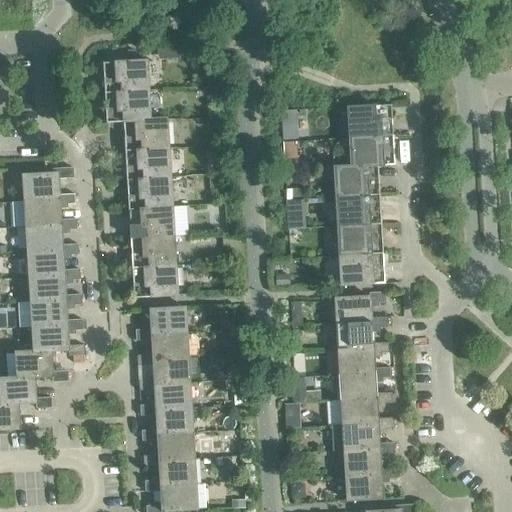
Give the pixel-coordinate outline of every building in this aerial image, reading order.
[(175,50),(166,50),(166,60),(175,60),(175,50)] [(135,51),(126,51),(127,60),(135,60),(135,51)] [(102,64),(104,94),(148,92),(146,61),(102,64)] [(106,124),(123,123),(149,121),(149,120),(148,92),(104,94),(106,124)] [(346,108),(348,138),(392,136),(390,106),(346,108)] [(123,123),(124,152),(168,149),(166,119),(149,120),(149,121),(123,123)] [(297,127),(281,128),(282,142),(297,141),(297,127)] [(348,138),(350,167),(350,168),(377,166),(377,167),(394,166),(392,136),(348,138)] [(296,146),(282,147),(283,169),(297,168),(296,146)] [(124,152),(126,181),(170,179),(168,149),(124,152)] [(333,168),(335,198),(379,196),(377,167),(377,166),(350,168),(350,167),(333,168)] [(22,176),(23,202),(59,200),(59,196),(58,180),(73,179),(72,169),(57,170),(57,174),(22,176)] [(126,181),(128,211),(172,208),(170,179),(126,181)] [(302,189),(284,191),(285,202),(303,201),(302,189)] [(23,202),(25,227),(61,225),(60,221),(59,206),(75,205),(74,195),(59,196),(59,200),(23,202)] [(335,198),(337,227),(381,225),(379,196),(335,198)] [(303,201),(285,202),(287,231),(305,229),(303,201)] [(128,211),(130,240),(173,237),(172,208),(128,211)] [(25,227),(26,253),(62,250),(62,246),(61,231),(76,230),(76,220),(60,221),(61,225),(25,227)] [(337,227),(338,257),(382,254),(381,225),(337,227)] [(130,240),(131,269),(175,267),(173,237),(130,240)] [(26,253),(28,278),(64,276),(63,271),(62,256),(78,255),(77,245),(62,246),(62,250),(26,253)] [(382,254),(338,257),(340,287),(384,284),(382,254)] [(175,267),(131,269),(133,299),(177,297),(175,267)] [(28,278),(29,303),(65,301),(65,296),(64,282),(79,281),(79,270),(63,271),(64,276),(28,278)] [(289,275),(275,276),(275,287),(289,286),(289,275)] [(334,299),(335,325),(371,323),(371,319),(370,304),(385,303),(384,293),(368,294),(368,297),(334,299)] [(29,303),(31,328),(67,326),(66,321),(66,307),(81,306),(80,295),(65,296),(65,301),(29,303)] [(135,341),(151,341),(150,336),(186,334),(185,308),(149,310),(150,330),(135,331),(135,341)] [(290,314),(287,314),(288,328),(291,327),(301,327),(301,313),(290,314)] [(232,317),(221,318),(221,331),(233,331),(232,317)] [(335,325),(337,351),(372,348),(372,344),(371,329),(387,328),(386,318),(371,319),(371,323),(335,325)] [(31,328),(33,352),(33,353),(50,352),(50,353),(68,352),(68,357),(84,356),(83,346),(68,347),(67,332),(82,331),(82,321),(66,321),(67,326),(31,328)] [(137,367),(152,366),(152,361),(188,359),(186,334),(150,336),(151,341),(151,355),(136,356),(137,367)] [(337,351),(338,376),(374,374),(374,369),(373,355),(388,354),(387,343),(372,344),(372,348),(337,351)] [(234,345),(224,346),(224,358),(235,357),(237,357),(236,345),(234,345)] [(6,354),(7,379),(16,379),(34,378),(34,379),(52,378),(52,383),(67,382),(67,372),(52,373),(50,353),(50,352),(33,353),(33,352),(6,354)] [(84,356),(68,357),(69,365),(75,365),(84,364),(84,356)] [(138,392),(154,391),(153,387),(189,384),(188,359),(152,361),(152,366),(153,380),(138,381),(138,392)] [(338,376),(340,401),(376,399),(375,394),(374,380),(390,379),(389,368),(374,369),(374,374),(338,376)] [(235,369),(227,370),(227,380),(235,380),(235,369)] [(0,379),(0,405),(17,405),(35,404),(35,410),(51,409),(50,398),(35,399),(34,379),(34,378),(16,379),(7,379),(0,379)] [(140,417),(155,416),(155,412),(191,409),(189,384),(153,387),(154,391),(154,406),(139,407),(140,417)] [(304,387),(291,388),(291,403),(305,403),(304,387)] [(340,401),(341,426),(377,424),(377,420),(376,405),(391,404),(391,393),(375,394),(376,399),(340,401)] [(0,405),(0,431),(19,430),(17,405),(0,405)] [(141,442),(157,441),(156,437),(192,435),(191,409),(155,412),(155,416),(156,431),(141,432),(141,442)] [(287,418),(284,418),(284,430),(287,430),(296,429),(296,418),(287,418)] [(341,426),(343,451),(379,449),(378,445),(377,430),(393,429),(392,419),(377,420),(377,424),(341,426)] [(143,467),(158,466),(158,462),(194,460),(192,435),(156,437),(157,441),(157,456),(142,457),(143,467)] [(343,451),(345,476),(380,474),(380,470),(379,455),(394,454),(394,444),(378,445),(379,449),(343,451)] [(144,492),(159,492),(159,487),(195,485),(194,460),(158,462),(158,466),(159,481),(144,482),(144,492)] [(380,474),(345,476),(346,502),(382,500),(381,481),(396,480),(395,469),(380,470),(380,474)] [(159,487),(159,492),(160,506),(145,507),(145,511),(180,511),(197,511),(195,485),(159,487)] [(245,501),(231,501),(231,510),(245,509),(245,501)]
